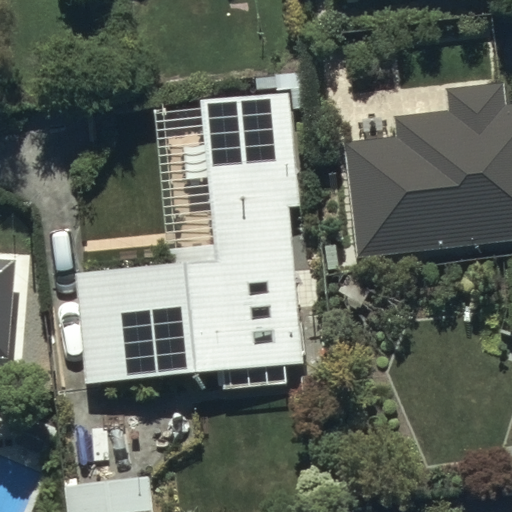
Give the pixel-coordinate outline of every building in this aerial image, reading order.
[(333,0),(334,10),(412,6),(411,0),(452,0),(453,14),(511,11),(510,0),(333,0)] [(345,154),(358,269),(511,251),(511,113),(507,114),(504,94),(447,100),(450,122),(398,128),(400,148),(345,154)] [(290,104),(204,112),(219,260),(169,265),(170,270),(76,280),(79,311),(66,312),(70,348),(78,347),(83,401),(222,387),(223,403),(289,397),(287,378),(306,376),(289,219),(302,218),(290,104)] [(0,350),(4,350),(11,259),(0,257),(0,350)] [(67,489),(69,511),(156,511),(154,483),(67,489)]
